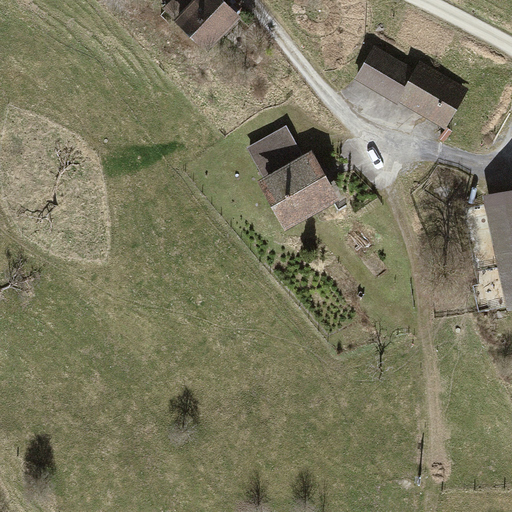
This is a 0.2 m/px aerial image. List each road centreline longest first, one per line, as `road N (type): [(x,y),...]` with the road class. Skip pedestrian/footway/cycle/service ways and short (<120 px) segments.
road 1 (track): [(391,143),(388,173),(426,323),(436,421),(430,511)]
road 2 (track): [(249,0),(346,118),(391,143),(511,166)]
